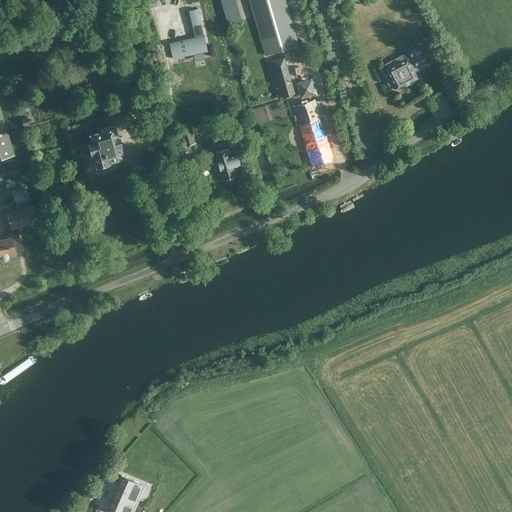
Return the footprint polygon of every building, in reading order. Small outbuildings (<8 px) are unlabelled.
[(235,0),(220,0),(228,26),(241,22),(235,0)] [(249,0),(266,55),(277,51),(298,45),(284,0),(249,0)] [(198,8),(188,11),(192,26),(202,23),(198,8)] [(204,35),(169,43),(173,58),(207,51),(204,35)] [(393,82),(397,89),(417,78),(411,66),(415,65),(416,66),(427,61),(419,45),(407,51),(411,58),(407,60),(407,58),(396,64),(394,63),(387,66),(388,68),(386,69),(388,73),(384,75),(389,84),(393,82)] [(444,45),(430,52),(434,59),(448,52),(444,45)] [(284,57),(267,61),(278,99),(295,94),(284,57)] [(314,77),(298,80),(301,97),(317,94),(314,77)] [(314,99),(293,106),(306,144),(305,144),(312,166),(333,159),(314,99)] [(0,107),(0,158),(14,155),(0,107)] [(87,154),(91,166),(97,164),(98,166),(109,162),(109,161),(123,157),(120,145),(121,145),(119,137),(118,138),(114,126),(103,129),(101,122),(89,125),(91,135),(90,135),(93,142),(90,143),(93,153),(87,154)] [(186,145),(193,143),(188,125),(181,128),(186,145)] [(215,152),(223,178),(225,178),(226,180),(228,181),(232,180),(233,178),(233,175),(235,175),(232,166),(239,165),(236,155),(229,156),(227,148),(215,152)] [(31,200),(28,185),(13,187),(16,203),(31,200)] [(32,204),(6,212),(11,229),(37,221),(32,204)] [(0,239),(0,257),(3,261),(7,259),(8,254),(23,249),(20,239),(41,233),(39,228),(0,239)] [(32,346),(0,366),(0,386),(1,389),(42,363),(32,346)] [(131,511),(137,499),(137,498),(143,485),(121,475),(119,487),(113,498),(108,510),(113,511),(131,511)]
